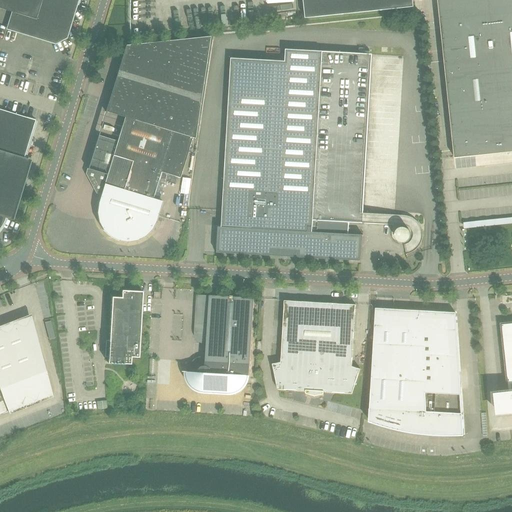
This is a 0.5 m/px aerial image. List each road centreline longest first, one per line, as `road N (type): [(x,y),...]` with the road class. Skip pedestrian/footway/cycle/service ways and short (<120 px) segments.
road 1 (unclassified): [(511,276),(433,284),(64,263),(24,254)]
road 2 (unclassified): [(104,0),(24,254)]
